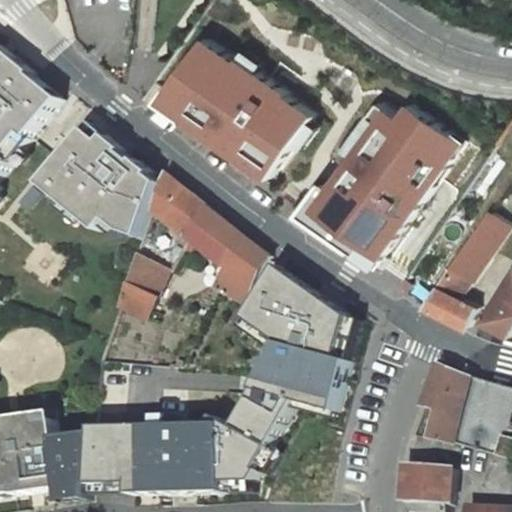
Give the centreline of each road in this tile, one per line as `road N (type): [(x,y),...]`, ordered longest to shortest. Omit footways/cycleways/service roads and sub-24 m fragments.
road 1 (unclassified): [(14,0),(53,45),(256,212),(434,332)]
road 2 (unclassified): [(383,511),(387,458),(434,332)]
road 3 (tertiary): [(511,60),(440,42),(373,0)]
road 4 (unknown): [(387,458),(437,459),(511,478)]
